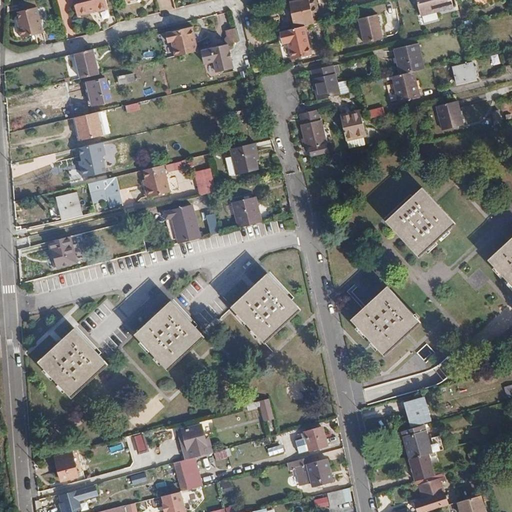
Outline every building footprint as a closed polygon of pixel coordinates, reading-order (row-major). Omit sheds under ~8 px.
[(29,0),(19,2),(21,11),(36,8),(34,0),(29,0)] [(66,0),(57,0),(65,26),(74,24),(66,0)] [(73,0),(76,13),(95,9),(95,11),(107,9),(105,0),(73,0)] [(301,0),(289,3),(295,28),(317,22),(315,15),(320,13),(316,0),(301,0)] [(455,7),(453,0),(418,0),(423,15),(455,7)] [(259,4),(250,6),(256,31),(262,35),(270,33),(268,22),(264,23),(259,4)] [(36,8),(21,11),(17,12),(20,26),(18,27),(20,39),(43,34),(36,8)] [(384,39),(378,15),(359,19),(365,43),(384,39)] [(239,41),(249,38),(245,24),(236,26),(236,27),(239,41)] [(312,53),(305,25),(304,26),(280,31),(283,44),(289,42),(292,58),(312,53)] [(195,51),(188,26),(162,33),(164,44),(168,43),(171,56),(195,51)] [(401,74),(426,68),(419,43),(395,49),(401,74)] [(74,53),(80,78),(99,74),(94,48),(74,53)] [(477,78),(473,62),(454,67),(458,83),(477,78)] [(339,81),(335,65),(314,69),(317,85),(320,99),(351,92),(348,79),(339,81)] [(133,72),(131,68),(118,71),(118,75),(117,75),(119,82),(135,79),(134,72),(133,72)] [(419,92),(415,76),(395,80),(399,97),(419,92)] [(110,101),(105,78),(88,82),(93,104),(110,101)] [(390,102),(397,101),(396,85),(388,86),(390,102)] [(511,100),(502,103),(504,112),(511,110),(511,100)] [(462,125),(456,101),(437,105),(442,129),(462,125)] [(126,105),(127,112),(141,110),(140,102),(126,105)] [(384,106),(369,110),(371,118),(386,114),(384,106)] [(320,120),(318,108),(301,111),(304,124),(302,124),(308,149),(310,149),(312,155),(329,151),(322,119),(320,120)] [(365,135),(359,110),(341,115),(348,149),(361,146),(359,137),(363,136),(365,135)] [(102,135),(96,111),(77,116),(75,116),(80,139),(102,135)] [(108,151),(106,140),(83,145),(85,157),(86,163),(83,164),(85,174),(109,169),(105,152),(108,151)] [(258,151),(256,142),(255,142),(229,149),(236,174),(258,170),(254,152),(258,151)] [(182,168),(181,162),(167,166),(168,171),(182,168)] [(198,195),(216,191),(210,169),(193,172),(198,195)] [(167,196),(161,172),(143,176),(148,201),(167,196)] [(123,206),(115,176),(102,180),(110,209),(123,206)] [(275,187),(273,178),(257,182),(259,191),(275,187)] [(454,224),(421,189),(385,222),(417,257),(454,224)] [(82,214),(77,192),(58,197),(64,218),(82,214)] [(260,220),(254,195),(233,200),(239,225),(260,220)] [(171,244),(199,237),(193,210),(172,214),(174,224),(167,226),(171,244)] [(216,213),(207,215),(211,235),(220,233),(216,213)] [(71,235),(49,240),(51,248),(54,247),(59,267),(77,262),(71,235)] [(511,237),(487,261),(511,288),(511,237)] [(301,312),(267,275),(233,308),(267,344),(301,312)] [(419,324),(385,287),(350,319),(383,356),(419,324)] [(204,338),(172,302),(137,335),(169,371),(204,338)] [(75,330),(41,362),(73,398),(108,366),(75,330)] [(411,426),(430,421),(424,397),(404,403),(411,426)] [(258,401),(263,422),(274,419),(269,399),(258,401)] [(219,424),(217,415),(202,419),(204,428),(219,424)] [(424,426),(401,432),(403,437),(425,431),(424,426)] [(199,447),(194,427),(183,430),(188,450),(199,447)] [(326,446),(322,428),(304,433),(305,439),(295,441),(298,454),(309,451),(326,446)] [(425,431),(403,437),(410,459),(428,454),(430,453),(441,450),(438,437),(428,440),(425,431)] [(144,433),(135,435),(139,452),(147,450),(144,433)] [(282,444),(269,448),(271,455),(284,452),(282,444)] [(231,448),(215,452),(217,460),(232,456),(231,448)] [(472,465),(479,463),(475,452),(469,454),(472,465)] [(410,459),(406,460),(413,483),(414,483),(423,480),(436,476),(430,453),(428,454),(410,459)] [(79,478),(73,454),(56,458),(62,482),(79,478)] [(307,465),(311,464),(309,458),(287,463),(289,470),(307,465)] [(332,483),(327,459),(307,465),(313,487),(332,483)] [(187,460),(180,461),(183,474),(190,472),(187,460)] [(180,461),(174,463),(182,491),(187,490),(183,474),(180,461)] [(145,472),(130,476),(133,485),(147,481),(145,472)] [(424,484),(419,485),(424,501),(415,503),(418,511),(425,511),(439,508),(440,508),(448,505),(442,483),(446,482),(444,474),(436,476),(423,480),(424,484)] [(220,482),(224,493),(234,490),(231,479),(220,482)] [(96,486),(61,496),(63,505),(61,505),(63,511),(74,511),(82,510),(80,502),(98,496),(96,486)] [(328,497),(316,499),(317,507),(353,503),(351,489),(328,491),(328,497)] [(185,511),(180,492),(161,497),(163,503),(161,504),(163,511),(185,511)] [(462,511),(490,511),(486,494),(460,501),(462,511)]
